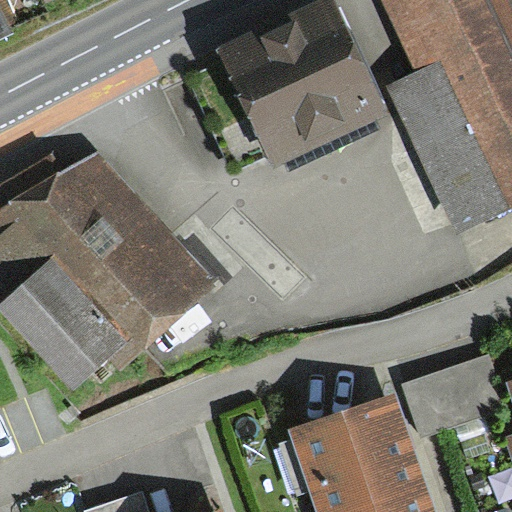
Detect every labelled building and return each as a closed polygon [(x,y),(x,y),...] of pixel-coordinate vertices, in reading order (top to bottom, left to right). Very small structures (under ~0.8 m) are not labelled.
[(511,0),(393,0),(427,78),(392,93),(449,225),(511,197),(511,0)] [(319,14),(205,68),(257,178),(371,125),(319,14)] [(0,252),(3,256),(0,257),(0,313),(71,402),(213,287),(93,139),(51,173),(36,154),(0,182),(0,207),(3,211),(0,214),(0,252)] [(481,362),(404,389),(420,435),(497,408),(481,362)] [(511,382),(496,389),(511,433),(511,436),(498,442),(511,481),(511,382)] [(423,511),(390,407),(285,440),(308,511),(423,511)]
